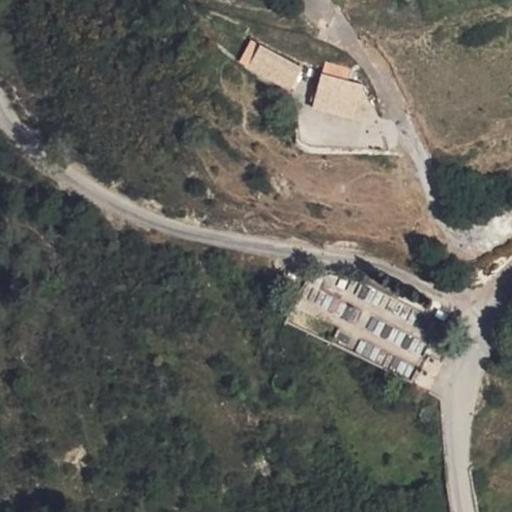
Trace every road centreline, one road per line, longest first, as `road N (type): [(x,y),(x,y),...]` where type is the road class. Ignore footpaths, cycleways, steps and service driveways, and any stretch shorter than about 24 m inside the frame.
road 1 (residential): [(495,314),(366,261),(170,230),(117,212),(45,166),(0,92)]
road 2 (tertiary): [(464,511),(454,441),(465,375),(495,314)]
